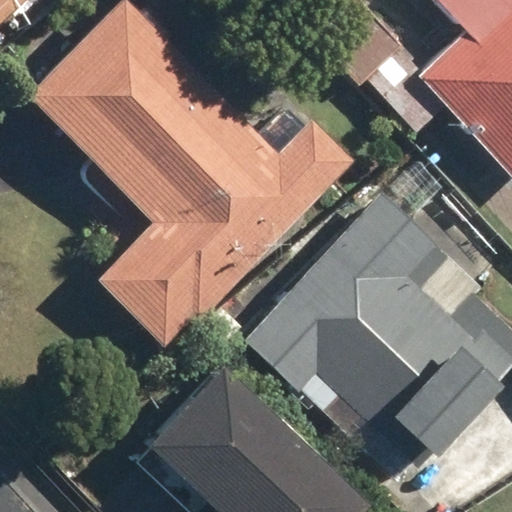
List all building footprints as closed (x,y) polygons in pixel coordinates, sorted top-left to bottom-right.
[(0,0),(0,17),(17,0),(0,0)] [(261,124),(132,0),(118,0),(22,99),(150,223),(94,280),(161,345),(345,156),(286,98),(261,124)] [(511,0),(426,0),(457,34),(421,66),(511,164),(511,0)] [(502,381),(498,378),(511,362),(511,344),(460,298),(506,248),(403,155),(240,334),(304,392),(320,373),(380,427),(391,415),(435,454),(502,381)] [(216,356),(122,457),(180,511),(347,511),(365,494),(216,356)]
